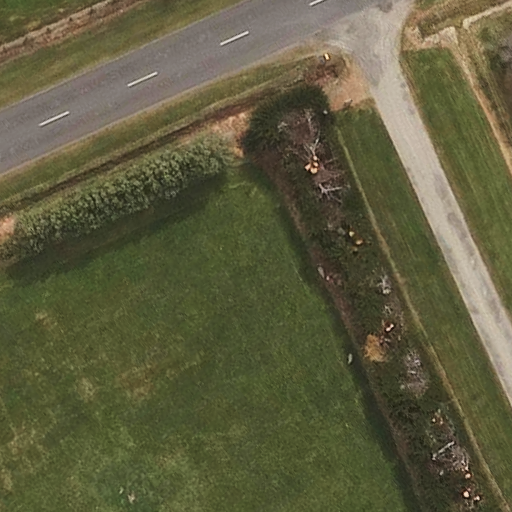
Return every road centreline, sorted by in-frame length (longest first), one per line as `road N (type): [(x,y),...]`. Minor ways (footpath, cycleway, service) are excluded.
road 1 (unknown): [(365,0),(511,362)]
road 2 (unclassified): [(328,0),(0,146)]
